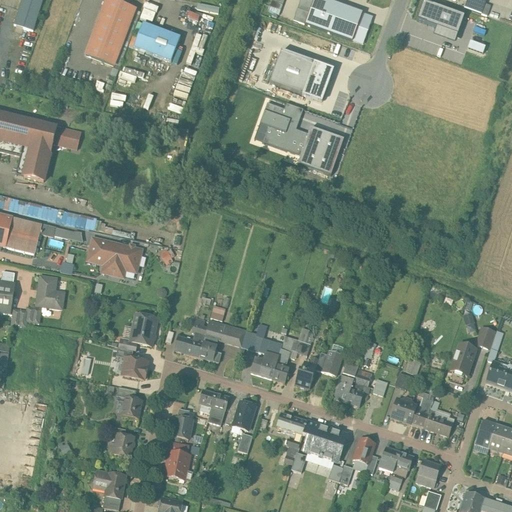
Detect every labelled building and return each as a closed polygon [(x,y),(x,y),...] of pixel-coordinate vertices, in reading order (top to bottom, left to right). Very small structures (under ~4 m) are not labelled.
[(43,0),(22,0),(18,13),(37,19),(43,0)] [(135,11),(107,0),(85,57),(114,67),(135,12),(135,11)] [(372,18),(322,0),(315,0),(306,25),(362,45),(372,18)] [(486,2),(480,0),(467,0),(464,8),(481,15),(486,2)] [(463,18),(423,4),(417,21),(436,28),(433,37),(454,44),(463,18)] [(114,67),(105,90),(111,92),(140,14),(135,12),(114,67)] [(180,39),(143,25),(133,50),(171,64),(180,39)] [(325,104),(337,70),(282,50),(270,85),(325,104)] [(255,142),(298,157),(306,135),(296,131),(303,111),(286,105),(283,111),(267,106),(255,142)] [(57,129),(0,115),(0,153),(28,160),(23,178),(43,183),(53,145),(57,129)] [(81,135),(57,129),(53,145),(77,151),(81,135)] [(330,178),(343,141),(311,130),(298,166),(330,178)] [(31,224),(22,222),(21,222),(12,220),(12,219),(11,219),(11,220),(2,217),(1,217),(0,216),(0,251),(1,248),(4,249),(5,249),(14,251),(15,252),(15,251),(24,253),(23,254),(24,254),(34,256),(33,256),(34,256),(39,235),(53,239),(53,237),(55,230),(42,227),(40,226),(40,227),(31,225),(32,224),(31,224)] [(70,234),(55,230),(53,237),(68,240),(70,234)] [(141,252),(93,241),(89,258),(105,262),(102,274),(120,278),(122,270),(135,274),(141,252)] [(167,254),(162,257),(166,263),(171,260),(167,254)] [(1,283),(0,282),(0,314),(6,316),(13,317),(14,312),(10,311),(14,285),(13,285),(14,275),(2,273),(1,283)] [(56,281),(40,278),(36,307),(37,307),(41,308),(61,311),(63,297),(54,296),(56,281)] [(320,301),(329,303),(333,289),(325,286),(320,301)] [(36,311),(27,310),(27,314),(25,323),(38,325),(41,308),(37,307),(36,311)] [(225,311),(214,308),(210,320),(222,323),(225,311)] [(27,314),(14,312),(13,317),(12,326),(24,328),(25,323),(27,314)] [(471,315),(463,317),(465,323),(473,321),(471,315)] [(157,321),(143,318),(142,322),(134,320),(130,344),(151,349),(152,343),(154,342),(154,338),(152,334),(152,330),(155,328),(157,321)] [(401,321),(394,318),(391,325),(398,328),(401,321)] [(204,323),(195,320),(191,334),(194,335),(204,338),(207,329),(203,328),(204,323)] [(224,328),(208,323),(207,329),(204,338),(218,342),(220,343),(224,328)] [(246,334),(229,329),(224,344),(241,349),(246,334)] [(494,334),(482,330),(476,347),(488,351),(494,334)] [(174,334),(168,333),(165,343),(171,345),(174,334)] [(496,333),(491,351),(497,353),(503,335),(496,333)] [(192,342),(178,338),(174,352),(198,360),(204,338),(194,335),(192,342)] [(218,342),(204,338),(198,360),(218,365),(220,356),(214,354),(218,342)] [(278,359),(271,381),(284,385),(289,371),(285,370),(288,359),(294,361),(296,355),(294,354),(290,352),(294,341),(285,338),(282,348),(278,359)] [(261,344),(255,342),(252,352),(258,354),(261,344)] [(305,345),(298,342),(294,354),(296,355),(301,356),(305,345)] [(273,348),(261,344),(258,354),(263,355),(263,356),(265,356),(263,363),(255,361),(250,375),(271,381),(278,359),(270,357),(273,348)] [(282,348),(274,345),(273,348),(270,357),(278,359),(282,348)] [(310,346),(305,345),(301,356),(307,358),(310,346)] [(331,353),(341,355),(343,348),(332,346),(331,353)] [(459,346),(450,373),(467,378),(476,352),(459,346)] [(133,353),(117,350),(116,358),(126,360),(131,361),(133,353)] [(497,353),(491,351),(487,362),(493,364),(497,353)] [(0,367),(7,368),(9,355),(8,355),(0,353),(0,367)] [(342,357),(329,353),(328,357),(322,374),(336,378),(342,357)] [(318,363),(316,372),(322,374),(328,357),(321,355),(318,363)] [(131,361),(126,360),(122,377),(144,382),(147,364),(131,361)] [(318,363),(310,360),(309,366),(305,365),(302,374),(300,374),(296,387),(309,391),(316,372),(318,363)] [(421,364),(410,360),(405,373),(416,377),(421,364)] [(352,369),(346,367),(342,380),(340,379),(333,401),(346,405),(355,376),(359,366),(353,364),(352,369)] [(511,370),(508,369),(507,372),(492,366),(486,385),(511,394),(511,370)] [(90,369),(76,374),(78,381),(92,377),(90,369)] [(355,376),(346,405),(359,409),(364,395),(361,394),(363,387),(367,389),(372,376),(362,373),(360,377),(355,376)] [(410,379),(398,375),(394,388),(406,392),(410,379)] [(388,384),(377,381),(372,394),(383,397),(388,384)] [(136,393),(118,389),(117,398),(124,399),(125,399),(134,401),(136,393)] [(215,396),(202,392),(198,406),(201,406),(199,413),(210,416),(215,396)] [(429,396),(427,401),(432,403),(432,402),(435,394),(430,392),(429,396)] [(429,396),(419,393),(417,398),(422,400),(427,401),(429,396)] [(229,399),(215,396),(210,416),(207,424),(220,427),(229,399)] [(134,401),(125,399),(124,399),(121,417),(138,421),(139,414),(141,408),(140,408),(141,402),(134,401)] [(422,400),(418,413),(415,412),(410,426),(423,430),(432,403),(427,401),(422,400)] [(405,401),(401,403),(397,402),(391,420),(410,426),(415,412),(417,408),(413,407),(410,402),(405,401)] [(231,428),(248,434),(257,407),(239,402),(231,428)] [(449,417),(436,412),(438,405),(432,402),(432,403),(423,430),(448,439),(453,425),(454,422),(448,420),(449,417)] [(75,408),(66,409),(66,417),(75,417),(75,408)] [(189,413),(178,411),(177,420),(192,423),(193,423),(195,413),(189,412),(189,413)] [(210,416),(199,413),(198,415),(202,417),(200,424),(203,425),(203,426),(206,427),(210,416)] [(289,433),(294,419),(281,415),(276,429),(289,433)] [(302,438),(306,424),(294,419),(289,433),(302,438)] [(192,423),(177,420),(173,438),(188,441),(192,423)] [(267,423),(262,421),(259,431),(264,432),(267,423)] [(489,424),(482,422),(474,447),(478,448),(479,445),(488,448),(487,451),(488,451),(496,427),(489,425),(489,424)] [(200,424),(194,423),(191,436),(192,436),(191,440),(202,443),(202,439),(203,439),(206,427),(203,426),(203,425),(200,424)] [(303,453),(321,459),(331,429),(313,423),(303,453)] [(496,427),(488,451),(492,452),(493,450),(502,453),(501,455),(501,456),(509,432),(496,427)] [(125,432),(114,429),(112,436),(117,437),(117,436),(124,438),(125,432)] [(321,459),(338,465),(348,435),(331,429),(321,459)] [(511,432),(509,432),(501,456),(505,457),(506,454),(511,455),(511,432)] [(237,452),(247,455),(252,437),(241,434),(237,452)] [(124,438),(117,436),(117,437),(113,456),(129,459),(134,440),(124,438)] [(300,444),(288,441),(286,447),(298,451),(299,446),(300,444)] [(375,446),(359,441),(353,461),(368,467),(371,457),(375,446)] [(189,447),(172,444),(170,453),(187,457),(189,447)] [(68,445),(63,447),(62,445),(59,447),(63,456),(71,452),(68,445)] [(400,454),(386,449),(379,470),(392,475),(400,454)] [(187,457),(170,453),(165,478),(180,481),(182,471),(186,472),(189,458),(187,457)] [(413,459),(400,454),(392,475),(403,479),(405,480),(413,459)] [(378,459),(371,457),(368,467),(365,474),(372,476),(378,459)] [(440,468),(423,462),(415,484),(422,486),(424,480),(435,483),(440,468)] [(347,487),(353,470),(344,467),(338,484),(347,487)] [(126,479),(109,475),(109,476),(96,473),(95,482),(92,484),(91,487),(93,490),(96,490),(99,488),(106,490),(105,498),(121,501),(126,479)] [(508,476),(500,473),(498,482),(506,484),(508,476)] [(403,479),(392,475),(390,482),(387,488),(398,492),(403,479)] [(435,483),(424,480),(422,486),(433,490),(435,483)] [(188,490),(180,488),(178,495),(186,497),(188,490)] [(436,511),(441,497),(428,493),(423,508),(436,511)] [(511,511),(511,509),(467,495),(461,511),(478,511),(479,511),(511,511)] [(118,511),(121,501),(105,498),(102,510),(103,510),(115,511),(118,511)] [(180,511),(181,505),(162,501),(160,502),(159,506),(160,509),(159,511),(180,511)]
